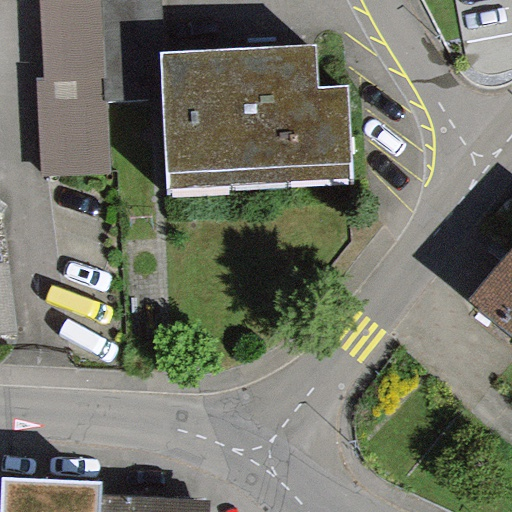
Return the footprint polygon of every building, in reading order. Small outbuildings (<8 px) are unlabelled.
[(99,0),(43,0),(48,80),(40,80),(45,175),(109,172),(105,102),(99,0)] [(161,0),(99,0),(105,102),(166,98),(164,52),(161,0)] [(314,46),(164,52),(166,98),(170,187),(353,179),(349,85),(316,87),(314,46)] [(511,253),(471,301),(511,336),(511,253)] [(0,329),(12,328),(6,272),(0,273),(0,329)] [(5,511),(99,511),(101,498),(101,483),(7,481),(5,511)] [(207,511),(208,503),(101,498),(99,511),(207,511)]
